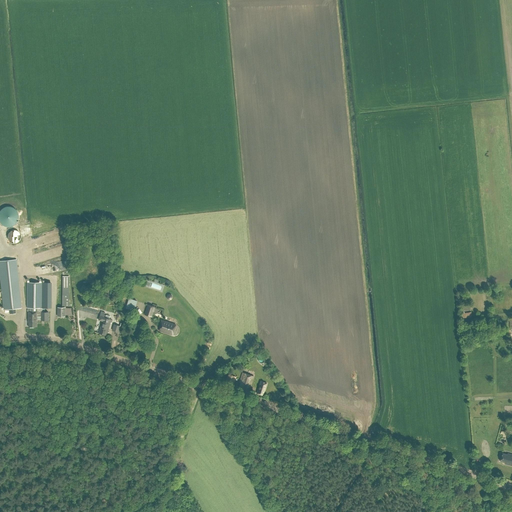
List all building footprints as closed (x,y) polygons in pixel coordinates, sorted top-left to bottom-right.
[(0,222),(1,224),(2,225),(4,226),(6,226),(7,227),(9,227),(11,226),(12,226),(14,225),(15,224),(16,223),(17,221),(18,220),(19,218),(19,216),(18,215),(18,213),(17,211),(16,210),(15,208),(13,207),(12,206),(10,206),(8,206),(6,206),(5,206),(3,207),(1,208),(0,210),(0,209),(0,222)] [(7,235),(7,236),(7,237),(8,238),(8,239),(9,240),(10,241),(11,242),(12,242),(13,243),(14,243),(15,243),(16,242),(17,242),(18,241),(19,240),(19,239),(20,238),(20,237),(20,236),(20,235),(20,234),(20,233),(19,232),(18,231),(17,231),(16,230),(15,230),(14,230),(13,230),(12,230),(11,230),(10,231),(9,231),(9,232),(8,233),(8,234),(7,235)] [(0,260),(0,275),(4,310),(9,309),(15,308),(21,308),(15,259),(0,260)] [(26,283),(27,308),(28,308),(28,312),(28,321),(28,327),(36,327),(36,321),(37,321),(37,316),(41,316),(41,320),(48,320),(48,312),(42,312),(41,312),(40,312),(40,308),(42,308),(50,308),(51,308),(51,303),(50,303),(47,303),(47,287),(50,287),(51,287),(51,282),(49,282),(26,283)] [(134,315),(141,317),(145,306),(138,304),(134,315)] [(148,305),(144,314),(151,316),(155,307),(148,305)] [(461,307),(462,318),(472,317),(471,312),(465,313),(465,311),(471,310),(470,306),(461,307)] [(107,336),(107,335),(110,322),(112,322),(112,320),(109,318),(110,316),(106,315),(104,315),(104,314),(105,312),(104,312),(101,311),(99,316),(98,320),(101,321),(101,323),(98,333),(107,336)] [(160,327),(159,330),(172,335),(176,325),(161,320),(159,326),(160,327)] [(112,330),(118,332),(121,333),(123,327),(124,324),(121,323),(120,326),(114,324),(112,330)] [(248,393),(253,376),(242,373),(239,383),(240,384),(239,387),(242,388),(241,393),(245,395),(246,393),(248,393)] [(226,378),(224,384),(230,386),(230,385),(233,385),(235,377),(228,374),(227,378),(226,378)] [(263,395),(267,383),(261,381),(257,393),(263,395)] [(511,454),(507,453),(507,455),(502,453),(500,461),(505,462),(504,463),(511,465),(511,454)]
